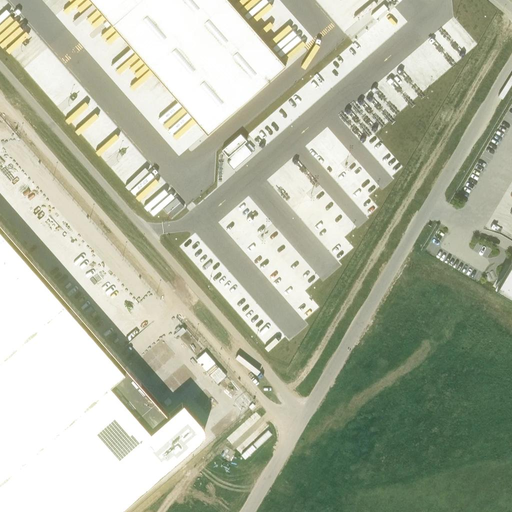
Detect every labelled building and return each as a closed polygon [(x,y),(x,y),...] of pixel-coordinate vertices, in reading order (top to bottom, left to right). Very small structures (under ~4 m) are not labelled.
[(91,0),(207,132),(286,63),(230,0),(91,0)] [(252,152),(244,143),(247,140),(240,133),(222,149),(223,151),(230,158),(227,161),(233,168),(252,152)] [(0,220),(0,511),(115,511),(174,460),(173,458),(199,435),(200,434),(202,431),(202,429),(202,427),(201,424),(200,422),(183,403),(170,414),(168,413),(0,220)] [(511,257),(495,287),(511,296),(511,257)] [(511,511),(511,315),(487,301),(359,511),(511,511)] [(266,423),(254,434),(261,442),(273,431),(266,423)]
